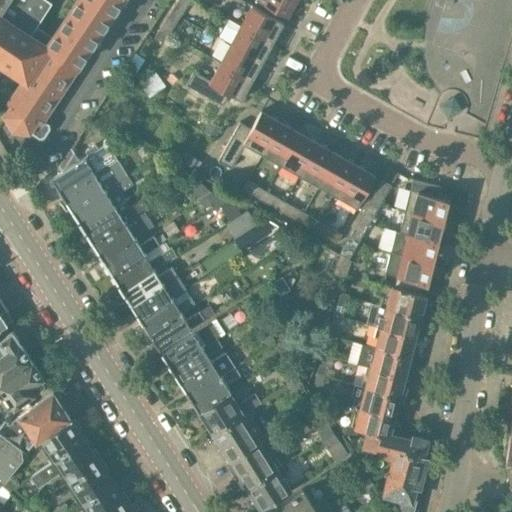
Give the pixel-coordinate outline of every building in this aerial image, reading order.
[(0,0),(0,60),(25,77),(9,102),(12,105),(6,114),(14,127),(29,130),(39,136),(43,136),(49,127),(49,123),(42,118),(119,0),(76,0),(46,45),(33,37),(54,5),(46,0),(0,0)] [(295,0),(260,0),(287,15),(295,0)] [(241,24),(273,41),(283,22),(252,4),(241,24)] [(162,28),(171,34),(177,24),(169,18),(162,28)] [(262,60),(273,41),(241,24),(231,43),(262,60)] [(164,44),(171,34),(162,28),(155,38),(164,44)] [(252,80),(262,60),(231,43),(220,62),(252,80)] [(135,52),(120,75),(130,81),(145,58),(135,52)] [(241,99),(252,80),(220,62),(211,80),(194,71),(187,84),(226,105),(232,94),(241,99)] [(148,94),(164,83),(155,69),(139,80),(148,94)] [(454,93),(440,100),(448,115),(462,107),(454,93)] [(280,121),(261,110),(251,128),(240,121),(218,160),(232,167),(245,143),(262,152),(280,121)] [(299,132),(280,121),(262,152),(281,163),(299,132)] [(215,138),(218,131),(207,125),(204,132),(215,138)] [(318,142),(307,136),(299,132),(281,163),(300,174),(318,142)] [(54,176),(63,192),(94,173),(109,164),(117,159),(109,146),(111,145),(111,143),(111,141),(110,139),(108,138),(105,139),(104,140),(103,142),(103,144),(104,145),(98,149),(95,144),(85,150),(88,155),(79,160),(71,147),(59,165),(63,171),(54,176)] [(337,153),(318,142),(300,174),(319,184),(337,153)] [(179,161),(196,171),(201,162),(184,152),(179,161)] [(319,184),(338,195),(356,164),(337,153),(319,184)] [(109,164),(94,173),(63,192),(73,208),(104,188),(119,180),(127,174),(118,159),(117,159),(109,164)] [(375,175),(356,164),(338,195),(357,206),(375,175)] [(104,188),(73,208),(84,225),(124,200),(126,199),(121,190),(133,183),(127,174),(119,180),(104,188)] [(195,178),(185,184),(196,200),(210,191),(195,178)] [(405,210),(447,220),(450,208),(447,207),(449,198),(437,195),(440,185),(412,178),(410,188),(405,210)] [(253,195),(259,185),(248,179),(243,188),(253,195)] [(382,179),(371,197),(380,202),(391,184),(382,179)] [(275,195),(259,185),(253,195),(270,204),(275,195)] [(285,201),(275,195),(270,204),(280,210),(285,201)] [(221,206),(229,220),(241,213),(232,199),(221,206)] [(124,200),(84,225),(94,241),(124,221),(138,212),(141,210),(145,208),(140,200),(129,207),(124,200)] [(294,205),(285,201),(280,210),(288,215),(294,205)] [(315,217),(294,205),(288,215),(309,227),(315,217)] [(366,207),(361,216),(370,221),(375,212),(366,207)] [(138,212),(124,221),(94,241),(104,257),(134,238),(154,226),(148,217),(146,218),(141,210),(138,212)] [(247,210),(226,223),(234,237),(256,224),(247,210)] [(444,233),(447,220),(405,210),(399,231),(439,241),(441,232),(444,233)] [(364,230),(370,221),(361,216),(355,225),(364,230)] [(332,227),(315,217),(309,227),(326,236),(332,227)] [(272,230),(265,220),(249,230),(255,240),(272,230)] [(342,233),(332,227),(326,236),(337,242),(342,233)] [(437,249),(439,241),(399,231),(395,230),(390,251),(402,254),(437,262),(440,250),(437,249)] [(134,238),(104,257),(113,273),(159,244),(154,236),(139,245),(134,238)] [(274,237),(266,243),(272,253),(281,247),(274,237)] [(297,239),(286,249),(296,260),(307,250),(297,239)] [(165,241),(159,244),(113,273),(123,288),(154,269),(176,255),(171,246),(169,248),(165,241)] [(334,272),(345,275),(351,260),(348,259),(354,249),(345,244),(339,253),(340,254),(334,272)] [(385,272),(428,283),(431,274),(434,274),(437,262),(402,254),(390,251),(385,272)] [(123,288),(132,303),(162,283),(175,275),(170,267),(157,275),(154,269),(123,288)] [(132,303),(141,318),(171,298),(186,289),(176,274),(175,275),(162,283),(132,303)] [(282,276),(273,282),(281,294),(290,288),(282,276)] [(379,304),(424,316),(427,306),(423,305),(426,294),(378,282),(375,293),(382,294),(379,304)] [(348,296),(340,294),(337,305),(345,308),(348,296)] [(176,305),(171,298),(141,318),(150,332),(181,313),(195,304),(190,296),(176,305)] [(377,326),(379,327),(415,336),(418,325),(421,326),(424,316),(379,304),(371,302),(366,323),(377,326)] [(181,313),(150,332),(160,347),(204,319),(199,311),(185,320),(181,313)] [(339,327),(343,328),(347,318),(334,314),(328,333),(337,336),(339,327)] [(225,332),(216,318),(163,351),(172,365),(217,337),(225,332)] [(377,326),(374,336),(380,337),(377,347),(414,356),(416,347),(412,346),(415,336),(379,327),(377,326)] [(0,380),(0,382),(32,361),(12,330),(1,338),(0,338),(0,378),(1,380),(0,380)] [(270,333),(264,337),(268,344),(275,340),(270,333)] [(328,333),(325,345),(333,347),(337,336),(328,333)] [(172,365),(181,380),(211,360),(207,354),(222,345),(217,337),(172,365)] [(368,366),(405,376),(408,364),(412,365),(414,356),(377,347),(362,343),(356,363),(368,366)] [(282,357),(288,353),(283,344),(276,348),(282,357)] [(226,351),(211,360),(181,380),(190,394),(235,366),(226,351)] [(325,375),(328,366),(331,367),(334,357),(322,353),(317,373),(325,375)] [(43,377),(32,361),(0,382),(0,386),(14,408),(46,385),(41,378),(43,377)] [(240,374),(235,366),(190,394),(200,410),(230,391),(225,383),(240,374)] [(367,387),(403,397),(406,385),(403,384),(405,376),(368,366),(366,374),(370,375),(367,387)] [(283,375),(288,385),(299,378),(293,369),(283,375)] [(317,373),(314,382),(318,388),(322,386),(325,375),(317,373)] [(305,387),(299,378),(288,385),(294,394),(305,387)] [(354,383),(351,395),(355,395),(352,405),(358,406),(394,416),(397,405),(401,406),(403,397),(367,387),(354,383)] [(41,438),(70,417),(59,401),(61,397),(57,391),(54,392),(53,390),(18,413),(7,424),(3,421),(0,425),(0,475),(5,479),(11,471),(36,441),(41,438)] [(238,404),(230,391),(200,410),(214,432),(248,411),(262,402),(256,393),(238,404)] [(326,401),(332,411),(339,406),(333,397),(326,401)] [(357,426),(368,429),(387,434),(389,428),(395,429),(397,421),(393,420),(394,416),(358,406),(356,414),(359,415),(357,425),(353,424),(344,429),(348,435),(355,431),(357,426)] [(265,438),(248,411),(214,432),(231,460),(265,438)] [(86,440),(78,429),(81,427),(75,418),(72,419),(71,417),(70,417),(41,438),(48,448),(45,451),(53,462),(86,440)] [(317,430),(322,439),(333,432),(327,423),(317,430)] [(409,452),(412,437),(404,435),(405,432),(395,429),(389,428),(387,434),(368,429),(364,444),(365,444),(356,450),(363,460),(373,454),(374,447),(380,448),(379,452),(393,456),(394,453),(400,450),(409,452)] [(231,460),(248,487),(282,465),(296,456),(279,429),(265,438),(231,460)] [(339,441),(333,432),(322,439),(328,448),(339,441)] [(393,456),(392,460),(421,468),(424,469),(427,456),(424,455),(428,440),(427,438),(413,434),(412,437),(409,452),(400,450),(394,453),(393,456)] [(511,437),(505,437),(503,449),(507,449),(505,459),(511,460),(511,437)] [(71,481),(100,461),(102,459),(95,448),(92,450),(86,440),(53,462),(42,469),(47,476),(49,479),(63,469),(71,481)] [(102,459),(100,461),(71,481),(77,490),(74,493),(81,504),(114,482),(106,470),(109,469),(102,459)] [(389,494),(400,511),(409,511),(416,486),(419,487),(424,469),(421,468),(392,460),(384,490),(387,494),(389,494)] [(282,465),(248,487),(261,508),(291,489),(284,477),(289,475),(282,465)] [(32,476),(36,483),(47,476),(42,469),(32,476)] [(19,484),(11,471),(5,479),(1,484),(9,490),(19,484)] [(364,471),(354,478),(361,488),(371,482),(364,471)] [(124,490),(121,492),(114,482),(81,504),(86,511),(115,511),(129,503),(131,502),(124,490)] [(377,491),(371,482),(362,488),(363,490),(375,493),(377,491)] [(324,511),(331,508),(327,501),(315,509),(302,489),(265,511),(324,511)] [(21,501),(14,495),(10,506),(18,509),(21,501)] [(138,511),(131,502),(129,503),(115,511),(138,511)] [(65,503),(54,511),(68,511),(71,510),(65,503)]
